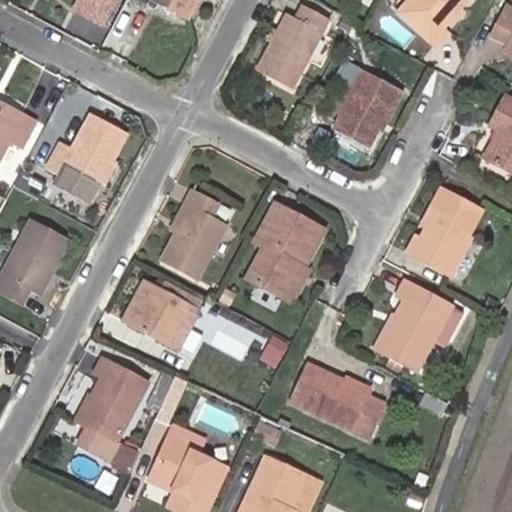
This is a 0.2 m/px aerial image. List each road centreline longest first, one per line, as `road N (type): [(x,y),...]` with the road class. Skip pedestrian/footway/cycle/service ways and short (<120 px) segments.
road 1 (residential): [(0,458),(183,111)]
road 2 (residential): [(183,111),(383,210)]
road 3 (residential): [(0,17),(183,111)]
road 4 (residential): [(383,210),(448,90)]
road 5 (residential): [(183,111),(244,0)]
